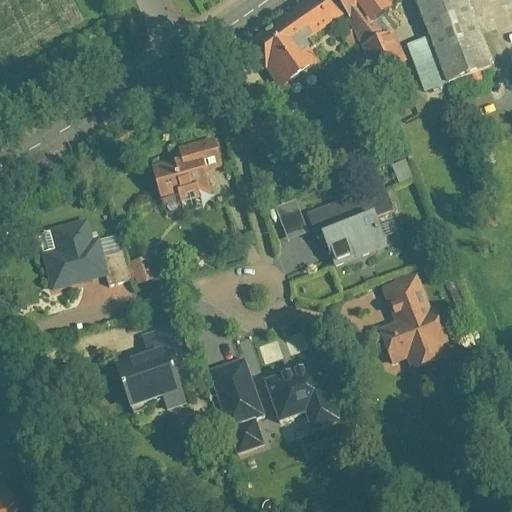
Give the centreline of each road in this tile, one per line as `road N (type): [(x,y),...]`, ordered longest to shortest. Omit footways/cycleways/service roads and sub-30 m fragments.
road 1 (residential): [(256,305),(231,278),(0,339)]
road 2 (secondary): [(0,167),(178,60)]
road 3 (residential): [(49,511),(0,367)]
